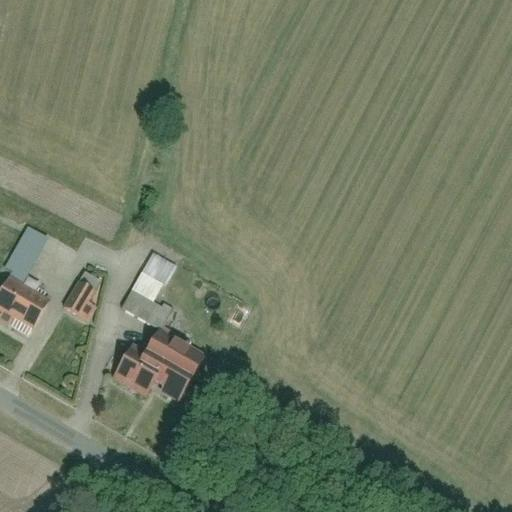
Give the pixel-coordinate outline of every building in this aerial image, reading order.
[(29,234),(12,263),(28,273),(46,244),(29,234)] [(172,316),(156,307),(173,275),(151,263),(134,296),(132,295),(122,315),(161,336),(172,316)] [(4,287),(0,293),(0,320),(31,337),(46,308),(4,287)] [(78,321),(89,327),(97,313),(86,307),(92,296),(78,288),(62,315),(77,323),(78,321)] [(123,360),(109,385),(144,404),(150,393),(180,409),(203,366),(148,337),(133,365),(123,360)]
